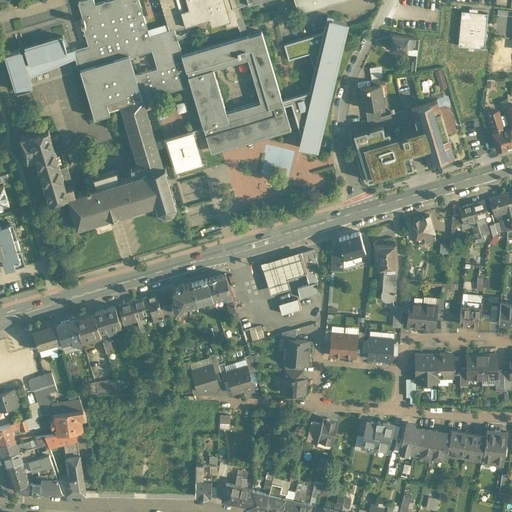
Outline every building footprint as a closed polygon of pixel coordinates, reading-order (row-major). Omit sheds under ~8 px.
[(88,44),(89,46),(75,50),(86,86),(95,116),(109,112),(109,109),(121,105),(143,98),(191,84),(203,126),(206,133),(211,150),(228,144),(291,126),(284,103),(291,101),(302,138),(302,139),(300,147),(315,151),(346,25),(323,31),(284,43),(288,58),(309,52),(314,69),(309,90),(282,98),(261,30),(248,34),(242,36),(182,54),(174,28),(186,25),(186,24),(209,17),(211,24),(224,20),(226,28),(238,24),(238,27),(239,26),(233,7),(239,6),(258,0),(160,0),(167,23),(147,28),(138,0),(106,0),(95,3),(93,0),(79,0),(78,1),(78,2),(83,17),(81,17),(81,18),(81,19),(88,44)] [(294,0),(298,13),(341,0),(294,0)] [(233,7),(239,26),(242,36),(248,34),(239,6),(233,7)] [(458,9),(457,45),(484,46),(486,10),(458,9)] [(323,31),(346,25),(347,21),(332,18),(333,15),(328,14),(323,31)] [(419,37),(392,34),(391,48),(407,50),(407,46),(418,47),(419,37)] [(20,48),(6,52),(17,90),(31,86),(28,73),(53,63),(50,54),(67,49),(62,35),(24,46),(25,48),(20,49),(20,48)] [(84,87),(86,86),(75,50),(89,46),(88,44),(73,48),(74,54),(84,87)] [(50,54),(53,63),(74,54),(73,48),(72,47),(67,49),(50,54)] [(381,65),(369,67),(371,78),(383,76),(381,65)] [(441,69),(436,71),(440,86),(446,84),(441,69)] [(372,84),(360,86),(363,107),(365,107),(378,105),(384,104),(380,83),(372,84)] [(143,98),(121,105),(139,165),(131,167),(133,174),(141,172),(163,165),(158,148),(156,141),(143,98)] [(437,99),(411,107),(418,130),(423,146),(424,150),(428,164),(454,156),(447,132),(453,130),(455,128),(448,106),(446,105),(439,107),(437,99)] [(378,105),(365,107),(367,120),(380,116),(378,105)] [(498,110),(488,113),(494,132),(504,129),(498,110)] [(367,128),(353,132),(368,180),(381,176),(380,175),(383,174),(383,175),(414,166),(410,154),(409,150),(423,146),(418,130),(392,138),(389,130),(385,132),(382,124),(369,128),(370,129),(367,130),(367,128)] [(203,126),(192,130),(194,136),(206,133),(203,126)] [(36,156),(49,200),(62,196),(68,194),(69,194),(66,185),(48,127),(29,133),(36,156)] [(494,132),(493,132),(498,148),(506,146),(511,143),(511,140),(508,128),(504,129),(494,132)] [(169,144),(176,168),(201,161),(194,136),(192,130),(167,137),(169,144)] [(28,159),(36,156),(29,133),(21,135),(28,159)] [(169,144),(167,137),(156,141),(158,148),(169,144)] [(158,208),(165,212),(172,209),(176,203),(165,165),(163,165),(141,172),(151,202),(155,201),(158,208)] [(84,176),(88,188),(119,179),(116,170),(95,176),(94,174),(84,176)] [(114,213),(151,202),(141,172),(133,174),(119,179),(88,188),(75,192),(69,194),(68,194),(70,198),(73,209),(76,218),(78,224),(114,213)] [(0,203),(2,203),(3,204),(9,202),(7,195),(6,191),(3,183),(0,184),(0,203)] [(73,183),(66,185),(69,194),(75,192),(73,183)] [(511,189),(502,193),(507,209),(511,225),(511,227),(507,229),(507,238),(511,237),(511,189)] [(511,225),(507,209),(502,193),(489,197),(494,213),(498,211),(503,230),(507,229),(511,227),(511,225)] [(486,221),(485,221),(483,216),(489,214),(484,199),(471,203),(480,231),(481,234),(489,231),(486,221)] [(480,231),(471,203),(459,206),(464,222),(469,220),(471,226),(472,225),(474,232),(480,231)] [(73,209),(66,211),(69,220),(76,218),(73,209)] [(458,213),(452,215),(451,225),(452,226),(455,226),(461,224),(458,213)] [(429,214),(422,216),(422,217),(419,218),(419,217),(417,216),(414,218),(413,219),(413,220),(412,220),(417,237),(419,241),(435,236),(434,232),(435,232),(429,214)] [(6,268),(26,262),(13,221),(0,224),(0,255),(2,255),(6,268)] [(360,231),(339,237),(342,248),(345,256),(352,254),(353,259),(361,257),(360,252),(365,250),(360,231)] [(489,231),(481,234),(482,236),(482,240),(490,235),(489,231)] [(393,241),(386,242),(386,243),(375,244),(377,266),(385,265),(384,291),(393,291),(393,292),(396,292),(396,291),(397,264),(398,264),(395,242),(393,242),(393,241)] [(449,243),(441,243),(440,251),(448,252),(449,243)] [(342,248),(331,251),(330,269),(342,269),(343,257),(345,256),(342,248)] [(301,252),(300,252),(306,272),(309,283),(316,281),(317,281),(314,271),(319,269),(313,249),(301,252)] [(306,272),(300,252),(301,252),(301,250),(261,262),(271,293),(290,287),(287,277),(306,272)] [(225,272),(216,275),(208,277),(214,298),(225,294),(226,297),(229,296),(229,298),(226,299),(230,311),(237,309),(225,272)] [(475,286),(487,288),(489,278),(477,276),(475,286)] [(208,277),(201,279),(201,280),(191,282),(197,303),(210,299),(211,304),(215,302),(214,298),(208,277)] [(309,283),(297,287),(300,297),(319,291),(316,281),(309,283)] [(191,282),(172,288),(175,297),(171,298),(171,299),(172,299),(176,311),(184,309),(183,307),(197,303),(191,282)] [(156,293),(147,296),(152,312),(154,320),(164,317),(160,305),(156,293)] [(144,318),(142,319),(141,315),(152,312),(147,296),(131,300),(136,316),(138,322),(140,329),(147,327),(144,318)] [(297,297),(279,303),(282,313),(300,307),(297,297)] [(467,299),(466,305),(461,305),(460,322),(479,324),(482,301),(467,299)] [(131,300),(119,304),(123,320),(120,321),(121,324),(122,327),(129,325),(128,319),(136,316),(131,300)] [(423,302),(409,301),(407,324),(412,324),(414,322),(417,326),(421,326),(423,302)] [(511,302),(500,301),(499,322),(511,323),(511,302)] [(436,303),(423,302),(421,326),(425,326),(428,324),(430,326),(435,326),(436,312),(437,303),(436,303)] [(166,304),(160,305),(164,317),(169,315),(166,304)] [(116,305),(95,311),(100,330),(108,328),(109,332),(116,329),(115,326),(121,324),(120,321),(116,305)] [(237,309),(230,311),(233,321),(239,319),(240,319),(237,309)] [(95,311),(75,317),(82,339),(82,340),(101,334),(100,330),(95,311)] [(75,317),(56,323),(62,342),(72,339),(73,342),(82,339),(75,317)] [(138,322),(131,324),(133,331),(140,329),(138,322)] [(56,323),(34,329),(34,330),(38,345),(39,346),(56,341),(58,349),(64,348),(62,342),(56,323)] [(261,325),(249,328),(253,340),(264,336),(261,325)] [(147,327),(140,329),(142,336),(148,334),(147,327)] [(295,328),(282,332),(281,338),(285,338),(295,339),(295,328)] [(34,330),(24,332),(29,348),(38,345),(34,330)] [(344,333),(331,332),(330,341),(329,353),(342,355),(344,333)] [(358,334),(344,333),(342,355),(356,356),(357,343),(358,334)] [(380,359),(382,336),(370,335),(368,358),(380,359)] [(394,337),(382,336),(380,359),(392,360),(394,337)] [(110,337),(103,339),(106,351),(113,349),(110,337)] [(295,339),(285,338),(284,350),(308,352),(309,340),(295,339)] [(308,352),(284,350),(283,362),(285,362),(303,363),(307,364),(308,352)] [(215,352),(209,354),(212,363),(215,371),(220,370),(218,363),(215,352)] [(438,353),(416,354),(416,377),(416,379),(416,380),(438,380),(438,376),(438,353)] [(453,353),(438,353),(438,376),(453,375),(453,373),(453,355),(453,353)] [(482,353),(467,353),(467,367),(467,377),(468,377),(482,377),(482,353)] [(497,369),(497,353),(482,353),(482,377),(482,375),(487,375),(489,377),(495,377),(497,377),(497,369)] [(190,360),(184,362),(189,379),(195,377),(192,369),(193,369),(190,360)] [(224,361),(218,363),(220,370),(224,380),(229,379),(227,371),(224,361)] [(212,363),(202,366),(209,387),(211,386),(216,389),(219,384),(215,371),(212,363)] [(247,365),(237,368),(243,388),(246,388),(251,390),(253,386),(247,365)] [(209,387),(202,366),(193,369),(192,369),(195,377),(198,390),(209,387)] [(467,377),(467,367),(460,367),(460,373),(460,385),(468,385),(468,377),(467,377)] [(237,368),(227,371),(229,379),(233,391),(243,388),(237,368)] [(303,369),(285,368),(284,376),(302,377),(303,369)] [(504,369),(497,369),(497,377),(495,377),(495,387),(504,387),(504,369)] [(51,371),(38,376),(42,387),(47,385),(55,383),(51,371)] [(38,376),(31,378),(30,379),(30,380),(33,390),(35,389),(42,387),(38,376)] [(284,376),(282,376),(281,391),(304,392),(304,386),(305,386),(306,378),(302,377),(284,376)] [(416,379),(416,377),(406,377),(406,396),(410,396),(410,402),(416,402),(416,380),(416,379)] [(115,378),(94,381),(98,392),(119,393),(115,378)] [(55,383),(47,385),(49,391),(57,388),(55,383)] [(42,387),(35,389),(42,414),(53,412),(51,402),(52,402),(51,396),(49,391),(47,385),(42,387)] [(14,388),(0,392),(0,407),(18,402),(14,388)] [(52,402),(51,402),(53,412),(83,408),(80,398),(52,402)] [(83,408),(53,412),(56,432),(76,429),(83,428),(81,418),(86,418),(83,408)] [(26,418),(0,425),(0,442),(15,439),(12,429),(19,427),(20,429),(22,429),(29,427),(26,418)] [(338,421),(323,418),(318,439),(333,443),(338,421)] [(393,424),(366,418),(360,447),(386,453),(393,424)] [(415,424),(407,422),(400,450),(413,453),(414,451),(420,427),(414,426),(415,424)] [(450,432),(420,427),(414,451),(446,457),(448,451),(447,451),(451,433),(450,432)] [(494,432),(487,432),(488,429),(487,429),(486,435),(486,436),(482,457),(481,462),(481,463),(482,460),(492,461),(492,460),(503,462),(507,431),(506,431),(506,434),(500,433),(500,429),(494,428),(494,432)] [(56,432),(45,433),(48,441),(50,448),(64,443),(66,442),(77,440),(76,429),(56,432)] [(486,435),(451,429),(450,432),(451,433),(447,451),(448,451),(482,457),(486,436),(486,435)] [(45,433),(36,435),(39,444),(48,441),(45,433)] [(15,439),(0,442),(0,444),(3,454),(19,450),(16,439),(15,439)] [(66,442),(64,443),(66,455),(79,453),(77,440),(66,442)] [(19,450),(3,454),(6,464),(22,460),(29,459),(32,457),(28,448),(25,448),(19,450)] [(32,457),(29,459),(32,469),(37,468),(53,463),(49,452),(32,457)] [(79,453),(66,455),(68,472),(60,475),(66,493),(86,493),(80,453),(79,453)] [(22,460),(6,464),(13,486),(29,482),(22,460)] [(232,464),(220,461),(217,473),(229,476),(232,464)] [(53,463),(37,468),(42,482),(58,477),(53,463)] [(212,478),(201,477),(201,475),(202,475),(203,475),(203,463),(196,463),(195,495),(211,496),(212,478)] [(235,484),(226,482),(222,498),(235,501),(239,485),(242,474),(237,473),(235,484)] [(266,491),(252,488),(248,505),(247,504),(247,505),(247,506),(264,510),(271,483),(272,479),(273,474),(266,473),(263,487),(266,488),(266,491)] [(507,474),(502,473),(499,491),(505,492),(507,474)] [(235,501),(235,502),(247,505),(247,504),(248,505),(252,488),(244,486),(247,475),(242,474),(239,485),(235,501)] [(42,482),(46,493),(63,493),(58,477),(42,482)] [(323,482),(315,481),(311,495),(318,497),(319,492),(320,493),(323,482)] [(42,482),(29,482),(13,486),(17,489),(19,490),(22,491),(32,491),(32,492),(46,493),(42,482)] [(271,483),(264,510),(273,511),(281,511),(285,496),(287,493),(280,491),(282,485),(271,483)] [(330,484),(324,483),(322,494),(327,495),(330,484)] [(285,496),(281,511),(294,511),(301,489),(296,488),(294,494),(296,495),(295,499),(285,496)] [(301,489),(294,511),(308,511),(311,503),(301,500),(301,498),(303,499),(305,490),(301,489)] [(404,493),(400,510),(405,511),(406,511),(411,495),(404,493)] [(334,508),(324,505),(321,511),(340,511),(344,496),(338,495),(334,508)] [(352,511),(344,510),(345,506),(348,507),(351,498),(344,496),(340,511),(352,511)] [(439,498),(428,496),(426,507),(436,509),(439,498)]
